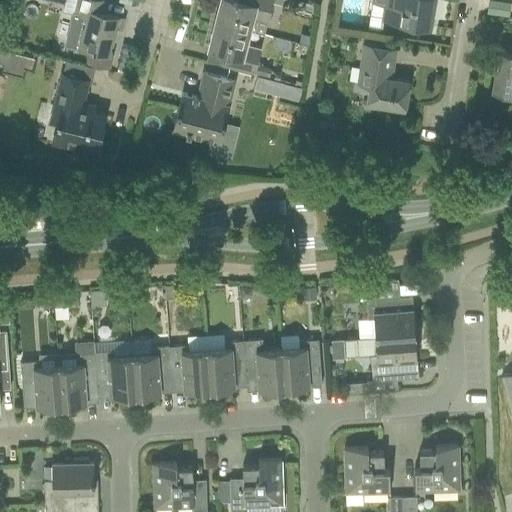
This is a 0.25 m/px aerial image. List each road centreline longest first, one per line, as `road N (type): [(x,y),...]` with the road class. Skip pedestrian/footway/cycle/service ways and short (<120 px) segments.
road 1 (residential): [(310,417),(439,405),(454,386),(450,275),(511,244)]
road 2 (tertiary): [(420,216),(372,206),(271,210),(177,237)]
road 3 (tertiary): [(177,237),(330,244),(420,216)]
road 4 (residential): [(119,432),(310,417)]
road 5 (tertiary): [(0,247),(177,237)]
road 6 (unclassified): [(450,126),(471,0)]
